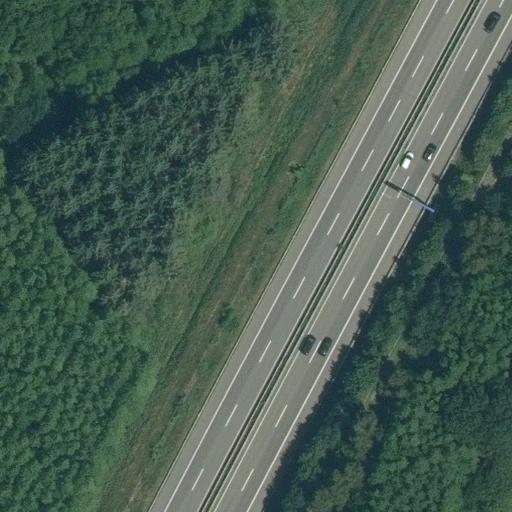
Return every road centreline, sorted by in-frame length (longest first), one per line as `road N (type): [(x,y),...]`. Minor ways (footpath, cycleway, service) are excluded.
road 1 (motorway): [(457,0),(183,511)]
road 2 (motorway): [(230,511),(500,0)]
